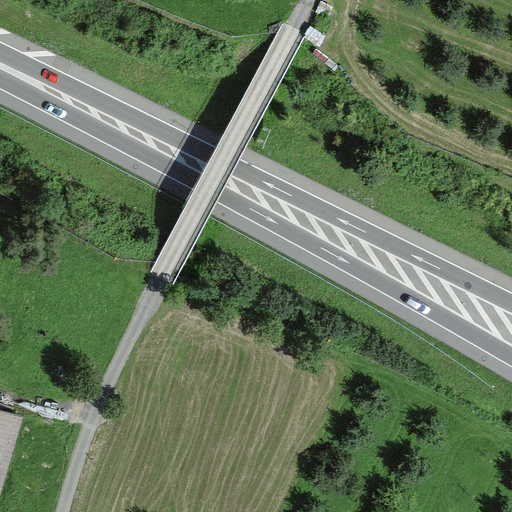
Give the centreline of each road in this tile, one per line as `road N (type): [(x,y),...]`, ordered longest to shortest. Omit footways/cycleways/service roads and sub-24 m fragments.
road 1 (trunk): [(0,76),(511,352)]
road 2 (trunk): [(511,305),(0,60)]
